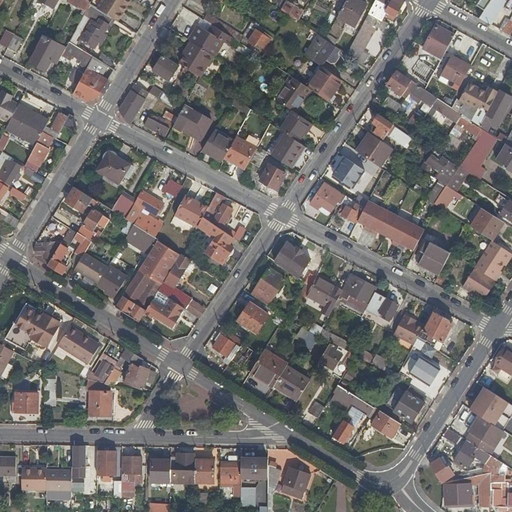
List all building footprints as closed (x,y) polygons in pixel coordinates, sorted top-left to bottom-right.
[(38,0),(56,10),(60,3),(61,0),(38,0)] [(91,1),(89,0),(61,0),(60,3),(63,5),(65,3),(66,4),(68,1),(85,11),(91,1)] [(101,0),(98,6),(118,18),(124,9),(122,8),(127,0),(101,0)] [(365,3),(358,0),(344,0),(335,18),(352,27),(365,3)] [(401,0),(373,0),(345,54),(361,64),(366,54),(362,52),(374,28),(377,30),(378,27),(381,28),(384,21),(380,19),(384,11),(394,16),(402,0),(401,0)] [(477,0),(475,4),(482,9),(488,0),(477,0)] [(511,0),(488,0),(482,9),(476,17),(488,23),(504,0),(511,0),(511,12),(502,31),(509,35),(511,28),(511,0)] [(287,15),(295,20),(300,11),(295,7),(297,4),(292,1),(290,4),(286,1),(280,10),(287,15)] [(206,13),(201,20),(214,28),(231,40),(236,43),(241,36),(206,13)] [(80,37),(95,46),(109,23),(100,18),(98,22),(92,18),(80,37)] [(423,47),(441,57),(453,36),(434,25),(423,47)] [(77,26),(70,40),(75,44),(83,29),(77,26)] [(197,26),(187,41),(188,41),(209,55),(213,58),(222,43),(227,47),(231,40),(214,28),(210,35),(197,26)] [(269,39),(253,29),(245,41),(253,46),(255,44),(263,49),(269,39)] [(452,46),(467,53),(474,40),(459,32),(452,46)] [(14,34),(7,47),(15,52),(22,38),(14,34)] [(38,47),(30,62),(45,70),(51,59),(57,63),(64,50),(66,47),(43,35),(37,47),(38,47)] [(316,35),(302,56),(319,67),(323,60),(329,64),(333,64),(337,57),(336,54),(331,50),(333,46),(323,39),(316,35)] [(75,44),(70,40),(66,47),(64,50),(74,57),(76,54),(80,57),(77,61),(83,65),(87,68),(94,57),(75,44)] [(209,55),(188,41),(183,49),(185,50),(176,64),(197,78),(203,68),(202,67),(209,55)] [(264,52),(260,59),(264,62),(274,68),(278,61),(264,52)] [(102,53),(98,59),(108,66),(113,60),(102,53)] [(440,73),(460,83),(466,73),(470,65),(451,54),(440,73)] [(177,66),(161,56),(151,72),(167,82),(177,66)] [(96,96),(113,69),(108,66),(98,59),(94,57),(87,68),(84,74),(77,85),(72,93),(84,99),(96,96)] [(409,70),(430,81),(436,68),(415,58),(409,70)] [(260,59),(252,71),(256,74),(264,62),(260,59)] [(87,68),(83,65),(79,71),(84,74),(87,68)] [(79,71),(74,68),(67,79),(77,85),(84,74),(79,71)] [(322,69),(318,76),(336,87),(340,81),(322,69)] [(424,89),(396,70),(387,85),(399,93),(403,88),(412,94),(410,98),(418,104),(421,100),(431,107),(426,114),(431,118),(436,110),(457,124),(452,132),(458,137),(464,129),(473,135),(477,129),(460,117),(461,114),(448,106),(424,89)] [(460,83),(448,106),(461,114),(477,125),(482,117),(493,96),(495,92),(485,87),(483,91),(468,83),(462,93),(460,92),(469,75),(466,73),(460,83)] [(318,76),(309,90),(317,95),(317,94),(328,100),(336,87),(318,76)] [(290,78),(275,101),(291,112),(296,115),(307,98),(304,96),(308,90),(290,78)] [(208,85),(199,79),(197,84),(205,89),(208,85)] [(134,83),(119,108),(131,124),(150,94),(134,83)] [(171,106),(175,99),(154,86),(150,93),(171,106)] [(6,97),(0,93),(0,116),(9,121),(14,111),(18,104),(11,100),(13,96),(8,93),(6,97)] [(400,105),(386,96),(380,105),(394,114),(400,105)] [(493,96),(482,117),(487,119),(485,123),(493,127),(505,103),(493,96)] [(18,104),(14,111),(38,125),(46,111),(22,98),(18,104)] [(251,113),(233,101),(231,103),(249,116),(251,113)] [(180,113),(174,126),(181,130),(182,129),(183,126),(203,137),(212,120),(185,105),(180,113)] [(52,127),(60,131),(63,125),(68,116),(60,111),(52,127)] [(291,112),(279,131),(280,132),(296,142),(308,123),(296,115),(291,112)] [(422,119),(412,112),(406,122),(416,128),(422,119)] [(400,130),(377,114),(372,121),(378,125),(374,131),(383,137),(388,129),(396,135),(400,130)] [(169,128),(149,118),(144,126),(164,137),(169,128)] [(271,125),(258,147),(267,153),(268,153),(280,132),(279,131),(271,125)] [(201,139),(203,137),(183,126),(182,129),(201,139)] [(50,132),(43,128),(27,159),(38,165),(48,146),(43,144),(50,132)] [(214,129),(202,149),(223,161),(225,159),(235,141),(214,129)] [(483,156),(496,137),(495,137),(483,129),(477,138),(475,140),(470,148),(483,156)] [(504,142),(508,134),(499,130),(495,137),(496,137),(504,142)] [(391,147),(369,131),(356,150),(379,165),(391,147)] [(3,135),(0,140),(0,144),(4,146),(9,138),(3,135)] [(235,141),(225,159),(233,164),(234,162),(246,169),(250,162),(257,149),(237,137),(235,141)] [(457,145),(446,138),(443,143),(453,151),(457,145)] [(286,139),(274,157),(293,170),(305,152),(286,139)] [(197,154),(201,145),(194,142),(190,151),(197,154)] [(511,147),(505,143),(495,159),(507,166),(511,169),(511,147)] [(267,153),(258,147),(257,149),(250,162),(259,167),(267,153)] [(458,166),(432,148),(422,161),(436,170),(433,175),(443,181),(442,182),(445,184),(450,178),(445,175),(448,170),(453,173),(458,166)] [(477,164),(483,156),(470,148),(458,166),(476,177),(482,168),(477,164)] [(130,164),(109,151),(97,170),(118,183),(130,164)] [(363,169),(345,157),(334,173),(352,186),(363,169)] [(11,160),(0,178),(9,183),(20,166),(11,160)] [(245,171),(246,169),(234,162),(233,164),(245,171)] [(286,173),(269,164),(260,181),(277,190),(286,173)] [(40,175),(26,166),(24,171),(37,180),(40,175)] [(366,186),(374,190),(384,172),(376,167),(371,176),(369,175),(367,179),(369,180),(366,186)] [(163,190),(176,198),(183,186),(171,178),(163,190)] [(346,196),(333,187),(332,189),(324,183),(309,203),(317,209),(321,204),(331,211),(337,203),(340,205),(343,201),(346,196)] [(25,194),(13,186),(9,192),(21,200),(25,194)] [(91,196),(75,186),(66,200),(82,210),(91,196)] [(134,202),(125,218),(133,223),(143,206),(156,213),(163,201),(141,189),(134,202)] [(112,210),(125,218),(134,202),(133,201),(135,198),(123,192),(122,195),(120,194),(112,210)] [(208,206),(203,215),(207,218),(233,235),(235,236),(237,233),(224,226),(233,209),(223,203),(226,197),(216,192),(208,206)] [(174,216),(197,227),(203,215),(208,206),(185,195),(174,216)] [(358,221),(364,209),(354,202),(346,196),(343,201),(354,207),(352,210),(343,205),(338,213),(356,223),(358,221)] [(354,202),(364,209),(368,201),(360,196),(358,200),(356,199),(354,202)] [(382,208),(368,201),(364,209),(358,221),(365,225),(363,228),(370,231),(382,208)] [(467,212),(450,202),(446,209),(463,219),(467,212)] [(78,232),(91,240),(94,235),(96,231),(92,229),(102,213),(94,208),(78,232)] [(385,235),(396,215),(382,208),(370,231),(376,234),(377,231),(385,235)] [(503,220),(482,208),(470,226),(491,239),(503,220)] [(17,219),(4,211),(0,217),(0,218),(13,226),(17,219)] [(441,230),(447,221),(435,213),(429,223),(441,230)] [(397,245),(409,222),(396,215),(385,235),(393,239),(391,242),(397,245)] [(143,229),(154,236),(164,219),(159,216),(155,223),(148,219),(146,223),(143,229)] [(207,218),(206,229),(217,235),(207,250),(223,261),(234,245),(229,242),(233,235),(207,218)] [(137,226),(143,229),(146,223),(140,219),(137,226)] [(413,249),(423,229),(409,222),(397,245),(403,249),(405,245),(413,249)] [(137,226),(133,223),(127,233),(146,245),(144,248),(146,250),(143,254),(146,256),(157,238),(154,236),(143,229),(137,226)] [(66,249),(77,231),(71,228),(62,243),(61,242),(60,244),(59,245),(66,249)] [(91,240),(78,232),(74,239),(80,243),(74,252),(75,253),(71,261),(76,264),(83,252),(91,240)] [(157,291),(180,253),(157,238),(146,256),(115,307),(138,321),(144,312),(157,291)] [(417,262),(438,273),(450,251),(429,240),(417,262)] [(511,254),(511,251),(492,240),(481,257),(500,269),(506,259),(508,260),(511,254)] [(42,245),(32,246),(34,255),(42,254),(43,258),(51,258),(59,245),(60,244),(52,244),(52,250),(50,250),(49,242),(41,243),(42,245)] [(66,249),(59,245),(51,258),(46,264),(62,274),(66,267),(58,262),(66,249)] [(76,264),(74,268),(98,283),(108,267),(83,252),(76,264)] [(183,255),(180,253),(157,291),(182,307),(197,317),(204,307),(172,286),(183,269),(189,259),(183,255)] [(500,269),(481,257),(476,267),(494,278),(500,269)] [(311,258),(299,281),(304,285),(309,289),(313,281),(309,279),(313,270),(315,271),(319,262),(311,258)] [(197,264),(189,259),(183,269),(190,273),(197,264)] [(476,267),(475,266),(463,285),(470,290),(471,288),(485,297),(496,279),(494,278),(476,267)] [(285,278),(269,267),(260,282),(263,285),(260,289),(273,297),(285,278)] [(343,289),(338,298),(345,301),(344,302),(363,313),(365,310),(374,291),(376,287),(351,274),(343,289)] [(309,289),(306,295),(326,305),(323,311),(329,315),(338,298),(343,289),(316,276),(313,281),(309,289)] [(107,282),(103,289),(115,296),(122,282),(113,277),(109,283),(107,282)] [(306,295),(309,289),(304,285),(292,309),(297,312),(306,295)] [(157,291),(144,312),(151,317),(153,315),(156,317),(171,326),(182,307),(157,291)] [(374,291),(365,310),(373,314),(377,307),(380,309),(379,311),(390,317),(397,303),(374,291)] [(250,302),(237,320),(256,333),(268,315),(250,302)] [(23,312),(13,329),(28,339),(43,348),(57,325),(47,319),(46,322),(40,318),(38,321),(23,312)] [(451,322),(432,312),(422,332),(436,339),(440,342),(451,322)] [(392,332),(413,343),(417,336),(419,331),(422,325),(414,321),(411,319),(412,317),(404,313),(403,315),(402,314),(392,332)] [(49,316),(47,319),(57,325),(59,321),(49,316)] [(68,326),(56,345),(75,357),(87,337),(68,326)] [(28,339),(13,329),(10,333),(26,343),(28,339)] [(312,330),(309,329),(304,338),(306,340),(312,330)] [(319,334),(345,348),(348,342),(322,329),(319,334)] [(422,332),(419,331),(417,336),(432,347),(436,339),(422,332)] [(223,359),(227,362),(229,360),(240,343),(242,340),(233,334),(230,339),(222,333),(213,346),(226,355),(223,359)] [(87,337),(75,357),(86,363),(96,347),(88,342),(90,339),(87,337)] [(98,344),(90,339),(88,342),(96,347),(98,344)] [(240,343),(229,360),(247,372),(258,355),(240,343)] [(339,348),(330,343),(320,362),(335,370),(344,355),(337,351),(339,348)] [(0,375),(13,351),(0,344),(0,375)] [(109,374),(104,381),(112,383),(120,369),(118,368),(125,357),(131,360),(124,382),(143,387),(148,367),(140,364),(142,358),(125,347),(114,365),(109,374)] [(511,350),(506,347),(496,362),(511,372),(511,350)] [(261,353),(249,371),(274,386),(274,385),(286,366),(287,364),(263,349),(261,353)] [(348,365),(353,356),(348,353),(343,362),(348,365)] [(377,355),(373,364),(385,369),(389,360),(377,355)] [(440,369),(420,356),(409,372),(429,385),(440,369)] [(104,371),(109,374),(114,365),(103,359),(95,372),(101,376),(104,371)] [(286,366),(274,385),(298,399),(309,380),(286,366)] [(57,406),(58,379),(46,379),(45,406),(57,406)] [(318,395),(321,384),(312,381),(309,393),(318,395)] [(373,405),(338,383),(333,391),(336,393),(332,398),(348,408),(351,402),(366,411),(365,414),(368,415),(373,405)] [(426,396),(409,385),(405,391),(423,402),(426,396)] [(473,411),(500,426),(511,403),(511,401),(486,387),(473,411)] [(111,391),(90,390),(89,414),(110,414),(111,391)] [(38,391),(16,391),(16,411),(38,412),(38,391)] [(423,402),(405,391),(393,410),(410,421),(423,402)] [(309,412),(318,417),(324,406),(315,401),(309,412)] [(351,405),(345,415),(351,418),(357,409),(351,405)] [(400,422),(373,405),(368,415),(373,419),(371,423),(391,436),(400,422)] [(489,452),(503,430),(480,416),(466,438),(489,452)] [(354,426),(344,420),(334,435),(344,442),(354,426)] [(511,435),(511,424),(508,422),(503,430),(511,435)] [(463,436),(447,427),(442,435),(457,445),(463,436)] [(489,452),(466,438),(453,459),(464,465),(465,463),(469,465),(475,455),(484,460),(489,452)] [(73,469),(73,476),(85,477),(86,444),(74,444),(73,469)] [(97,450),(96,478),(115,479),(116,450),(97,450)] [(489,452),(484,460),(483,466),(483,472),(485,471),(486,475),(489,475),(498,476),(498,471),(489,470),(489,464),(492,463),(498,467),(502,460),(489,452)] [(171,459),(171,482),(197,482),(198,459),(196,459),(196,453),(179,453),(178,457),(171,456),(171,459)] [(121,471),(120,489),(128,489),(129,479),(135,479),(135,471),(141,472),(142,455),(123,454),(122,472),(121,471)] [(0,455),(0,474),(3,474),(3,480),(10,480),(10,475),(16,475),(16,456),(0,455)] [(243,489),(244,459),(237,458),(223,458),(222,475),(231,475),(230,480),(235,480),(235,491),(242,492),(243,489)] [(446,480),(462,476),(460,472),(453,473),(448,466),(445,467),(438,458),(429,464),(430,465),(432,467),(434,470),(436,472),(438,475),(439,478),(441,481),(446,480)] [(171,482),(171,459),(152,459),(152,481),(171,482)] [(216,459),(198,459),(197,482),(215,482),(216,459)] [(265,479),(269,479),(269,461),(245,460),(245,473),(265,474),(265,479)] [(271,463),(270,481),(275,481),(275,476),(283,476),(283,464),(271,463)] [(49,467),(23,465),(22,486),(48,487),(48,468),(49,467)] [(311,473),(290,466),(284,483),(305,490),(311,473)] [(73,469),(48,468),(48,487),(47,488),(73,489),(73,483),(73,476),(73,469)] [(489,480),(489,475),(486,475),(485,471),(483,472),(462,476),(446,480),(446,501),(453,501),(471,501),(471,497),(471,483),(481,483),(480,505),(489,505),(489,488),(489,480)] [(507,481),(489,480),(489,488),(492,488),(491,504),(496,504),(507,505),(507,497),(501,497),(501,488),(507,488),(507,484),(507,481)] [(115,482),(106,482),(107,498),(116,498),(115,482)] [(250,489),(243,489),(242,492),(242,508),(250,508),(250,489)] [(197,491),(196,503),(209,503),(209,491),(197,491)] [(151,511),(152,511),(170,511),(170,502),(152,501),(151,511)]
